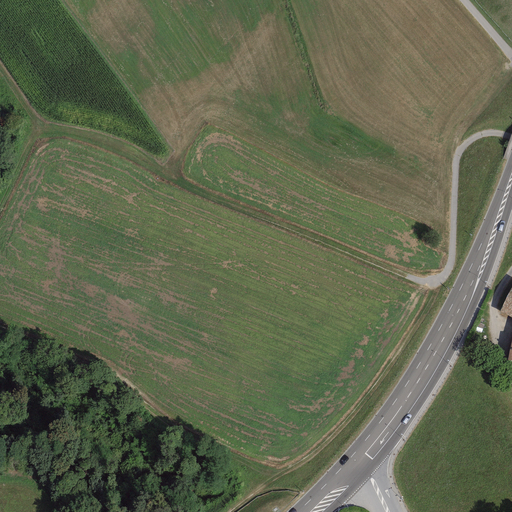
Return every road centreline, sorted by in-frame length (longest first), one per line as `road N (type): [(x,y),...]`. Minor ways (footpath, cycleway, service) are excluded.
road 1 (track): [(511,138),(481,135),(456,158),(451,254),(431,281),(160,176),(94,137),(38,136)]
road 2 (secondary): [(360,461),(460,305),(511,173)]
road 3 (track): [(441,277),(362,403),(224,511)]
